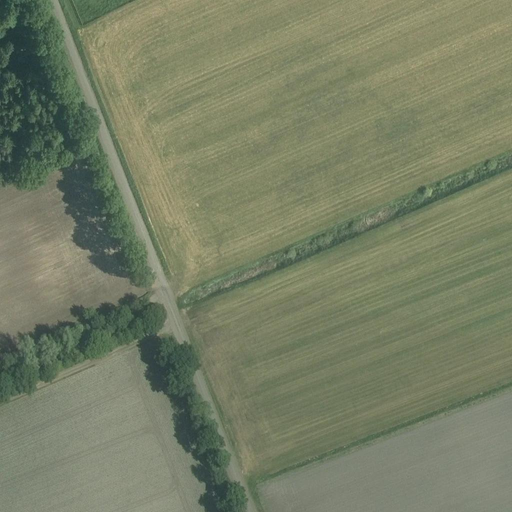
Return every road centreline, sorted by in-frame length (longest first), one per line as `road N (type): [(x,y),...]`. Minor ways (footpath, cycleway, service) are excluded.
road 1 (unclassified): [(248,511),(52,0)]
road 2 (track): [(0,401),(176,323)]
road 3 (unknown): [(0,366),(165,294)]
